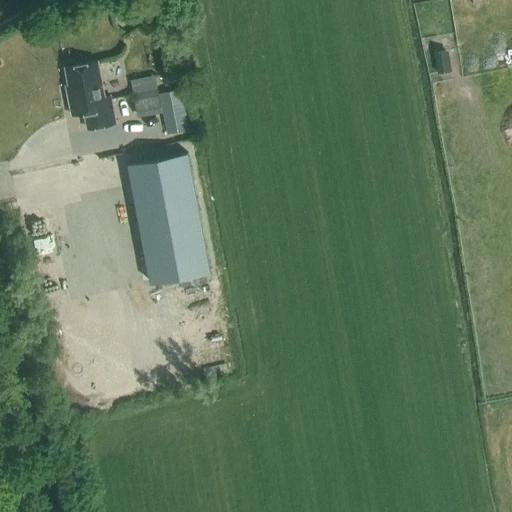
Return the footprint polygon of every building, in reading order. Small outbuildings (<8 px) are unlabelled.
[(156,0),(139,0),(133,4),(141,15),(158,2),(156,0)] [(110,95),(104,96),(97,61),(65,67),(70,94),(68,95),(72,115),(84,113),(87,128),(115,123),(110,95)] [(161,112),(154,75),(129,80),(136,117),(161,112)] [(187,153),(128,165),(151,283),(210,271),(187,153)] [(72,165),(74,186),(97,183),(95,163),(72,165)]
